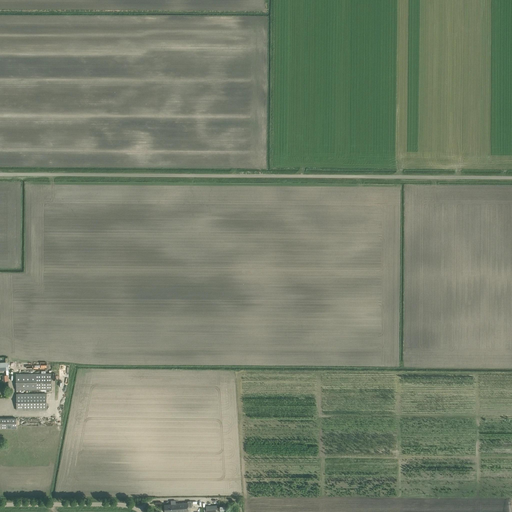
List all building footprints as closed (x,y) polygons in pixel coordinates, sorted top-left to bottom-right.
[(0,362),(0,370),(9,370),(8,362),(0,362)] [(16,373),(16,390),(51,390),(51,373),(16,373)] [(16,410),(46,409),(46,394),(16,394),(16,410)] [(0,417),(0,428),(17,429),(17,418),(0,417)] [(171,504),(164,504),(164,511),(166,511),(169,511),(188,511),(188,507),(192,507),(192,501),(188,501),(188,502),(187,502),(176,503),(176,500),(171,501),(171,504)]
